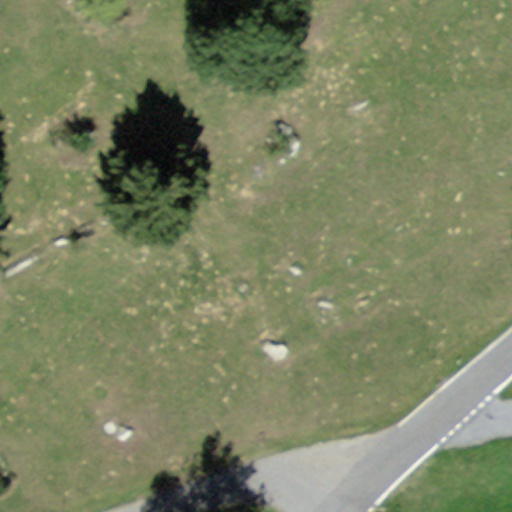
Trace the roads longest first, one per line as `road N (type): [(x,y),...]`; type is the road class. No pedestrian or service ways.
road 1 (residential): [(380,472),(193,511)]
road 2 (residential): [(511,353),(380,472)]
road 3 (residential): [(511,418),(380,472)]
